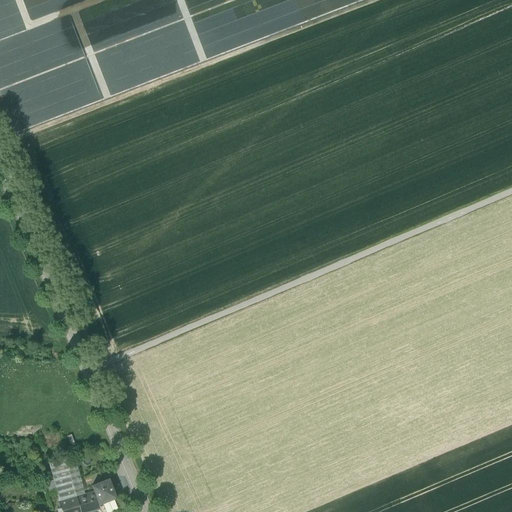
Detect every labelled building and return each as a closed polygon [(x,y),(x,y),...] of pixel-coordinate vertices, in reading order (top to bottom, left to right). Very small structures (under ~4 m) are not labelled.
[(77,500),(85,498),(74,457),(65,459),(76,498),(77,498),(77,500)] [(65,459),(49,464),(60,503),(76,498),(65,459)] [(439,511),(421,468),(393,479),(406,511),(439,511)] [(108,479),(91,486),(95,495),(85,498),(77,500),(80,511),(99,505),(99,506),(102,504),(105,511),(112,511),(113,510),(115,509),(116,506),(114,500),(116,499),(108,479)] [(406,511),(393,479),(365,491),(374,511),(406,511)] [(370,511),(363,492),(334,504),(337,511),(370,511)] [(76,498),(60,503),(62,511),(80,511),(77,500),(77,498),(76,498)]
